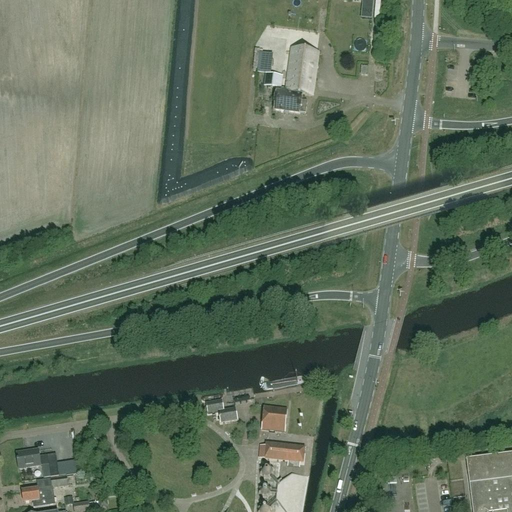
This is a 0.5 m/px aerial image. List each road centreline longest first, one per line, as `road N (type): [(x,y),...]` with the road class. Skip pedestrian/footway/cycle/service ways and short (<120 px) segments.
road 1 (trunk): [(0,324),(511,176)]
road 2 (trunk): [(402,165),(330,165),(0,297)]
road 3 (trunk): [(0,351),(324,294),(384,299)]
road 4 (tertiary): [(337,511),(384,299)]
road 5 (trunk): [(389,264),(447,263),(511,241)]
